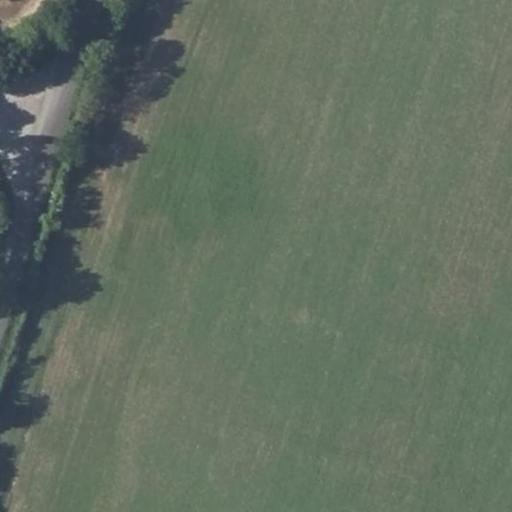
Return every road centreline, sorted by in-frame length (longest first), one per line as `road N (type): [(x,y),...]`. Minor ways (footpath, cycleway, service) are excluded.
road 1 (unclassified): [(48,130),(0,301)]
road 2 (unclassified): [(93,0),(48,130)]
